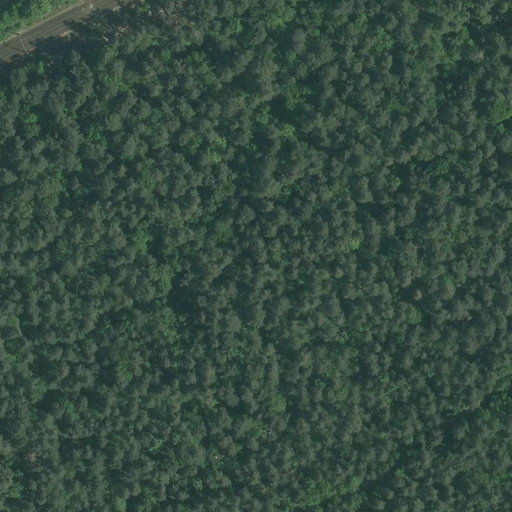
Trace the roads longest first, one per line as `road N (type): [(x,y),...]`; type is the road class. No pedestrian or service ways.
road 1 (track): [(179,511),(205,430),(175,338),(179,255),(185,236),(226,191),(262,107),(301,59),(329,0)]
road 2 (track): [(292,511),(375,478),(511,380)]
road 3 (track): [(493,120),(414,0)]
